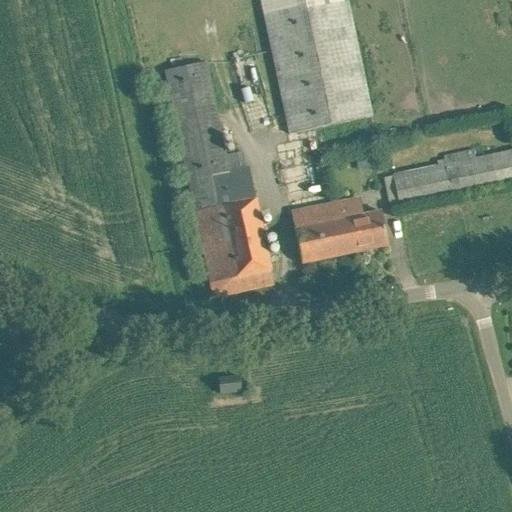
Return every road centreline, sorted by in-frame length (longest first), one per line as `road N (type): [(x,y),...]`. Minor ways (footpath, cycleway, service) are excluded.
road 1 (unclassified): [(468,285),(186,330),(113,325),(0,283)]
road 2 (unclassified): [(511,429),(468,285)]
road 3 (track): [(0,417),(113,325)]
